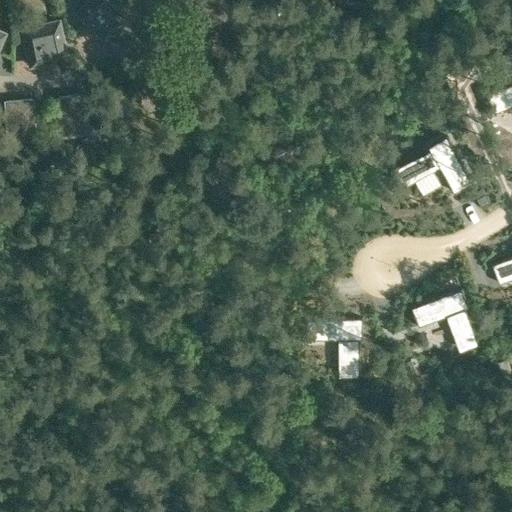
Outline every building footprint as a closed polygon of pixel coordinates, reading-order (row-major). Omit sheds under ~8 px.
[(86,0),(75,12),(104,38),(119,21),(110,12),(120,1),(118,0),(86,0)] [(229,0),(199,0),(210,24),(235,14),(229,0)] [(23,29),(30,63),(51,59),(48,46),(62,43),(57,21),(23,29)] [(149,49),(128,68),(155,99),(176,81),(149,49)] [(511,82),(487,94),(495,112),(511,104),(511,82)] [(86,90),(57,93),(62,134),(91,131),(86,90)] [(34,94),(5,96),(9,139),(37,137),(34,94)] [(430,148),(399,166),(402,171),(402,172),(405,177),(408,182),(440,165),(440,166),(454,192),(473,182),(447,136),(429,146),(430,148)] [(511,256),(493,263),(500,283),(511,278),(511,256)] [(462,288),(412,306),(419,326),(447,316),(448,315),(461,349),(467,347),(472,345),(479,343),(466,309),(469,308),(462,288)] [(310,318),(310,339),(339,339),(341,339),(341,375),(347,375),(353,375),(353,374),(360,374),(360,338),(363,338),(363,318),(310,318)]
